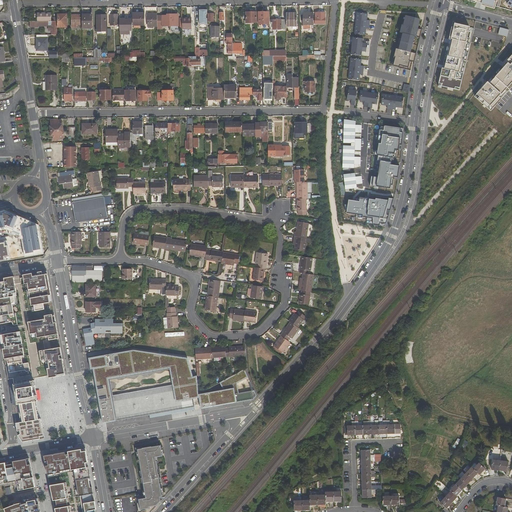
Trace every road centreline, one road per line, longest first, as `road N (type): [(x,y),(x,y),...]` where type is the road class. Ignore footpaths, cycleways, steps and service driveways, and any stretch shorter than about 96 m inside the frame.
road 1 (residential): [(32,113),(324,110),(335,0)]
road 2 (residential): [(276,212),(284,306),(247,336),(205,332),(190,311),(195,278),(120,259)]
road 3 (residential): [(323,0),(13,3)]
road 4 (residential): [(414,121),(391,236),(335,319)]
road 5 (residential): [(276,212),(261,220),(139,208),(122,225),(120,259)]
road 6 (tertiary): [(92,437),(58,261)]
road 7 (residential): [(247,415),(92,437)]
road 8 (residential): [(247,415),(335,319)]
road 9 (residential): [(159,511),(247,415)]
road 10 (unknown): [(155,427),(225,385),(261,400)]
